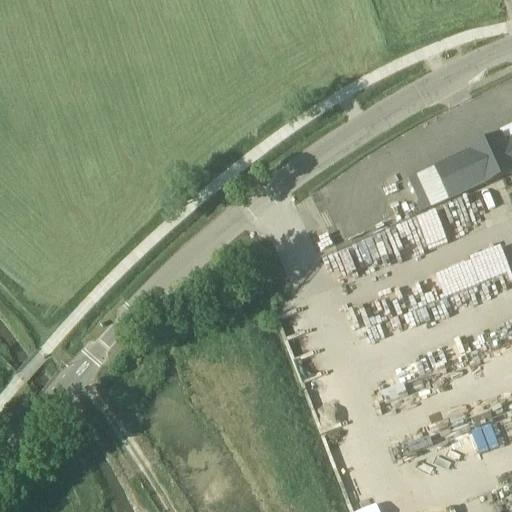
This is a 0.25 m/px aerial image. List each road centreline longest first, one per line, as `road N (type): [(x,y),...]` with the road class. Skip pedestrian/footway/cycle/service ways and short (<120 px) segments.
road 1 (tertiary): [(0,477),(75,376),(199,250),(388,112),(511,51)]
road 2 (unknown): [(260,204),(328,285),(364,283),(511,208)]
